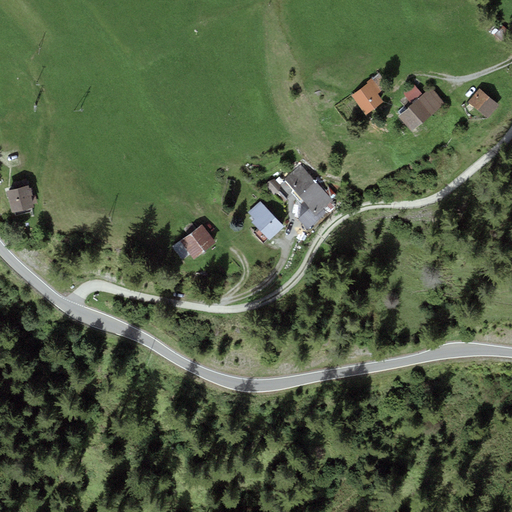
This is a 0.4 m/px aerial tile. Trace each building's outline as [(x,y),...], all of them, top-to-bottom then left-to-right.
[(373,79),(351,96),(366,116),(384,102),(378,93),(381,90),(373,79)] [(415,84),(405,93),(412,104),(422,96),(435,111),(445,103),(432,88),(424,94),(415,84)] [(479,88),(468,101),(488,118),(499,105),(479,88)] [(412,104),(399,116),(411,131),(435,111),(422,96),(412,104)] [(300,165),(284,179),(304,201),(301,204),(300,218),(298,219),(309,230),(327,213),(323,209),(333,200),(330,197),(335,192),(330,188),(326,192),(300,165)] [(15,189),(6,191),(12,213),(34,207),(31,196),(33,195),(32,188),(28,189),(26,179),(14,182),(15,189)] [(269,181),(264,185),(273,196),(283,188),(275,179),(269,181)] [(260,201),(248,212),(255,219),(252,222),(259,228),(253,233),(263,244),(268,239),(270,241),(285,226),(260,201)] [(202,224),(172,247),(182,260),(190,254),(194,259),(216,242),(202,224)]
